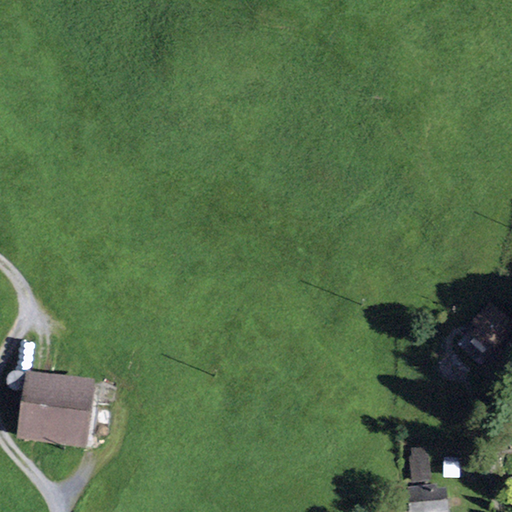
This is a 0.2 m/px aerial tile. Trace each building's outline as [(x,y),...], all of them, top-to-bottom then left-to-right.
[(483,328),(476,336),(491,350),(507,332),(487,313),(477,323),(483,328)] [(30,377),(21,438),(82,446),(90,386),(30,377)] [(413,460),(415,480),(427,479),(425,459),(413,460)] [(458,459),(443,459),(443,473),(458,472),(458,459)] [(423,507),(423,511),(439,511),(445,511),(443,493),(435,493),(435,489),(410,491),(412,508),(423,507)]
